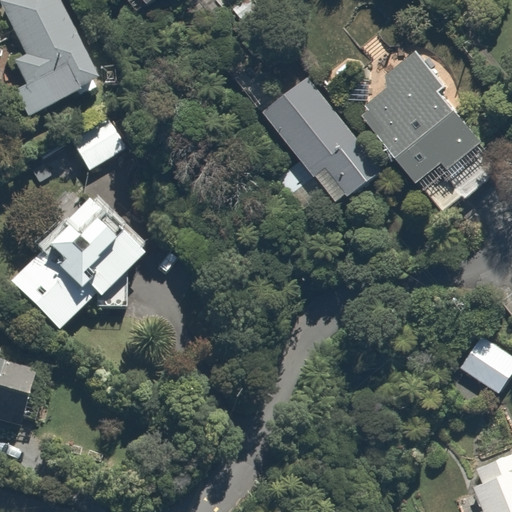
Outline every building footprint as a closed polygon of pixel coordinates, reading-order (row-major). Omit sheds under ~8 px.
[(4,0),(0,2),(0,6),(23,55),(8,62),(22,91),(14,94),(28,123),(57,109),(105,87),(63,0),(4,0)] [(144,0),(152,9),(159,3),(162,0),(144,0)] [(388,79),(391,91),(361,115),(377,134),(366,143),(371,149),(367,152),(376,163),(379,160),(383,165),(395,155),(442,212),(471,188),(466,181),(504,151),(471,109),(458,119),(437,92),(444,87),(419,54),(388,79)] [(360,151),(364,147),(311,78),(265,117),(302,157),(275,182),(313,224),(340,199),(350,211),(390,175),(381,165),(377,169),(360,151)] [(142,144),(122,110),(68,142),(88,176),(142,144)] [(57,340),(95,301),(100,306),(150,255),(131,237),(121,247),(100,227),(114,212),(95,194),(3,288),(57,340)] [(511,384),(511,367),(503,361),(510,352),(481,332),(475,340),(455,367),(501,400),(511,384)] [(0,369),(0,423),(30,430),(37,394),(0,385),(0,376),(1,370),(0,369)] [(511,511),(511,456),(479,470),(485,484),(473,489),(482,511),(511,511)]
